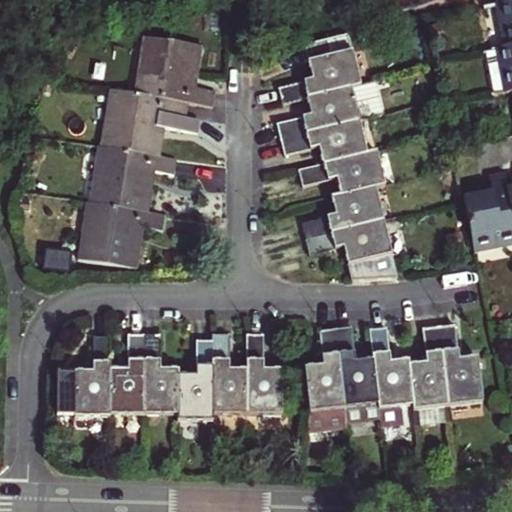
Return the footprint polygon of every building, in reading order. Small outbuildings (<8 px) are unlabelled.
[(416,0),(418,9),(426,8),(424,0),(416,0)] [(497,53),(503,51),(511,49),(511,3),(488,9),(497,53)] [(306,102),(359,88),(348,40),(305,50),(313,83),(278,92),(282,108),(306,102)] [(134,97),(205,108),(213,109),(215,95),(196,92),(202,50),(142,41),(134,97)] [(511,49),(503,51),(497,53),(487,55),(495,96),(511,93),(511,92),(511,49)] [(359,88),(306,102),(310,119),(280,127),(283,143),(359,123),(383,117),(374,85),(359,88)] [(108,94),(100,151),(160,160),(165,131),(214,138),(216,124),(203,122),(205,108),(134,97),(108,94)] [(319,152),(324,170),(367,159),(359,123),(283,143),(287,160),(319,152)] [(97,151),(89,208),(149,217),(155,174),(174,177),(177,163),(160,160),(100,151),(97,151)] [(340,200),(374,191),(384,189),(376,156),(367,159),(324,170),(300,176),(304,192),(336,184),(340,200)] [(492,202),(463,207),(472,248),(511,239),(511,219),(508,199),(506,192),(503,175),(487,178),(490,194),(492,202)] [(383,225),(374,191),(340,200),(331,202),(336,219),(304,228),(308,245),(383,225)] [(462,200),(463,207),(492,202),(490,194),(462,200)] [(89,208),(85,207),(77,262),(137,271),(143,230),(163,233),(166,219),(149,217),(89,208)] [(383,225),(308,245),(312,259),(344,250),(353,283),(397,279),(383,225)] [(474,257),(511,249),(511,239),(472,248),(474,257)] [(438,332),(447,410),(481,406),(476,362),(458,364),(454,330),(438,332)] [(334,334),(345,425),(379,421),(372,363),(355,366),(351,332),(334,334)] [(425,368),(408,371),(413,409),(414,414),(447,410),(438,332),(422,334),(425,368)] [(385,333),(369,335),(372,363),(379,421),(380,431),(400,428),(398,411),(413,409),(408,371),(407,365),(389,367),(385,333)] [(304,372),(309,415),(307,431),(323,429),(323,434),(346,431),(345,425),(334,334),(319,335),(323,370),(304,372)] [(142,418),(143,339),(127,339),(127,374),(108,374),(108,418),(142,418)] [(142,418),(177,418),(177,379),(177,374),(158,374),(158,339),(143,339),(142,418)] [(246,339),(246,374),(246,418),(280,419),(280,374),(263,374),(263,339),(246,339)] [(212,340),(212,345),(212,418),(246,418),(246,374),(228,374),(228,340),(212,340)] [(108,421),(108,418),(108,374),(108,341),(93,341),(93,377),(56,377),(56,419),(75,419),(75,421),(108,421)] [(177,379),(177,418),(177,424),(212,424),(212,418),(212,345),(195,346),(195,379),(177,379)]
